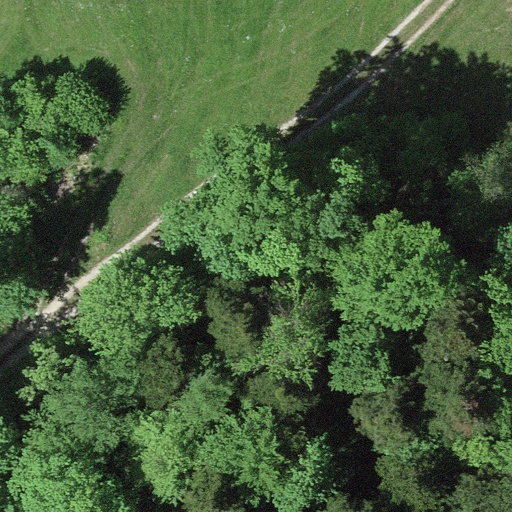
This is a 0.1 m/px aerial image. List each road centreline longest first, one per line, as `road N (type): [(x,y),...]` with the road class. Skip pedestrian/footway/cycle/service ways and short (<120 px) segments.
road 1 (track): [(0,361),(439,0)]
road 2 (track): [(134,250),(341,242),(511,262)]
